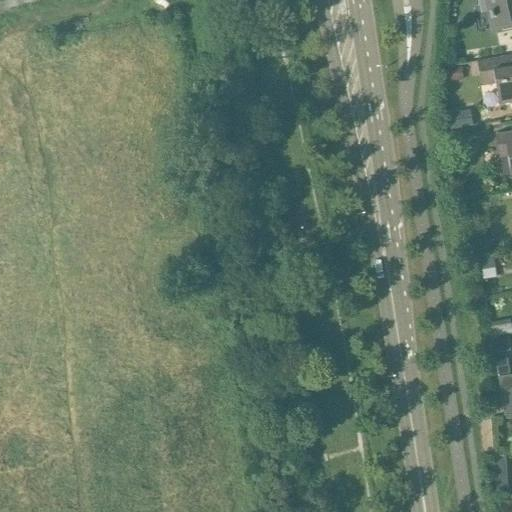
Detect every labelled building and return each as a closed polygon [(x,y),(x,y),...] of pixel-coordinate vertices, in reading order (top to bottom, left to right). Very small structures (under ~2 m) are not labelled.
[(511,0),(488,0),(496,31),(511,27),(511,0)] [(511,68),(509,69),(507,57),(478,62),(482,87),(495,85),(499,106),(511,103),(511,68)] [(471,109),(448,113),(451,130),(474,126),(471,109)] [(511,132),(497,135),(501,159),(509,158),(511,176),(511,132)] [(507,360),(495,362),(497,376),(509,374),(507,360)]
